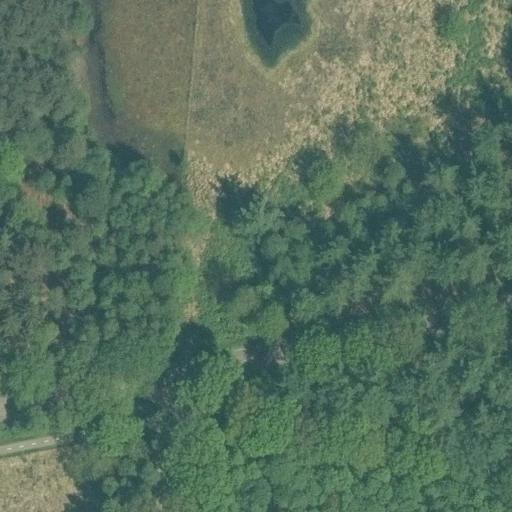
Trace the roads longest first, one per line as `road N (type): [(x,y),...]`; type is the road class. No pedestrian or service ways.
road 1 (tertiary): [(511,310),(0,412)]
road 2 (track): [(165,378),(171,413),(163,511)]
